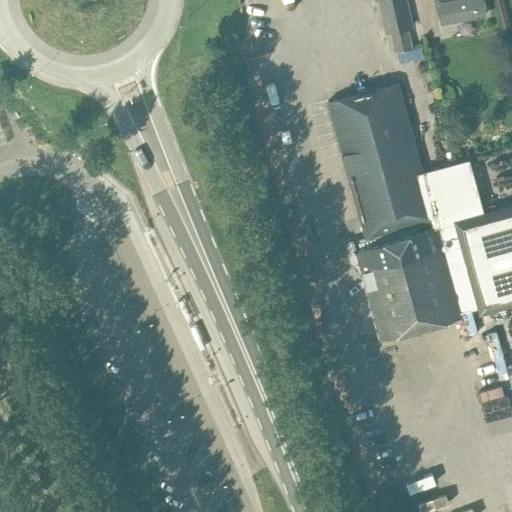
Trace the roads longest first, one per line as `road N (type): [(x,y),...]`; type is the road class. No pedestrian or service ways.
road 1 (unknown): [(95,194),(244,511)]
road 2 (primary): [(305,511),(192,234)]
road 3 (primary): [(192,234),(183,181),(140,60)]
road 4 (primary): [(97,79),(192,234)]
